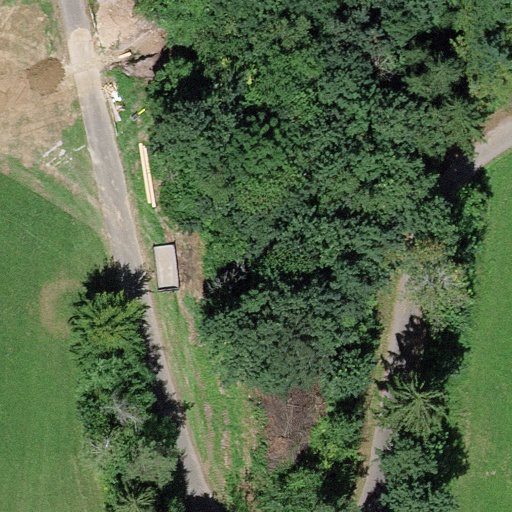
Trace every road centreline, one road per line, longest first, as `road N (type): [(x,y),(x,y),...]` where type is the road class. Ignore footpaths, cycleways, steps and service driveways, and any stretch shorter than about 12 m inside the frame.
road 1 (track): [(195,511),(132,322),(65,0)]
road 2 (track): [(511,135),(455,167),(412,234),(360,511)]
